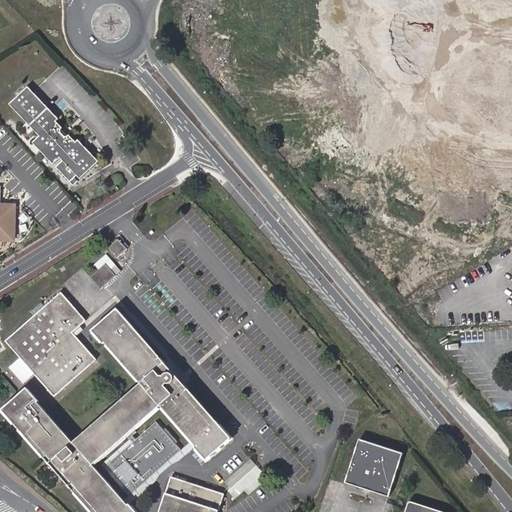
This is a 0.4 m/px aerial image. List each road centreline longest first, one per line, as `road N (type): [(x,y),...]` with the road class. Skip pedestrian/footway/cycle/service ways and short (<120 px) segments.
road 1 (secondary): [(511,468),(192,102),(160,63),(148,30)]
road 2 (secondary): [(205,149),(511,508)]
road 3 (unclassified): [(205,149),(0,277)]
road 4 (secondary): [(114,56),(140,70),(205,149)]
